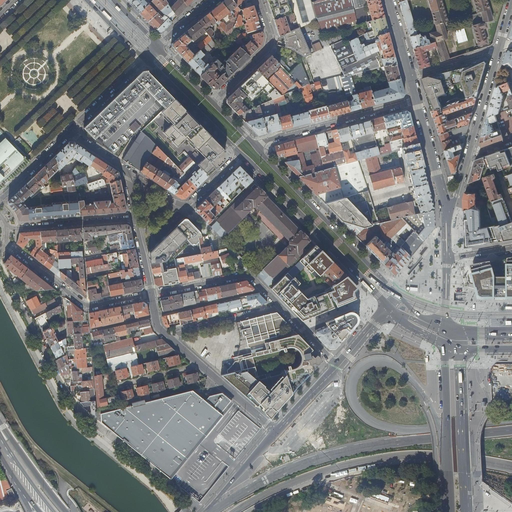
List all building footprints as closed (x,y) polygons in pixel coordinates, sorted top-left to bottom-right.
[(24,0),(18,6),(19,10),(27,8),(27,6),(33,0),(24,0)] [(135,9),(139,13),(149,4),(145,0),(134,0),(130,4),(135,9)] [(160,11),(168,3),(166,0),(165,0),(164,1),(162,0),(153,0),(151,2),(160,11)] [(178,0),(171,7),(177,16),(184,9),(187,6),(182,0),(178,0)] [(240,10),(238,8),(237,6),(232,0),(224,0),(222,3),(236,20),(239,13),(240,10)] [(245,9),(253,6),(251,0),(232,0),(237,6),(242,1),(245,9)] [(316,20),(311,2),(310,0),(267,0),(273,20),(284,16),(286,16),(293,13),(297,24),(298,28),(299,28),(316,20)] [(316,0),(311,2),(316,20),(316,19),(323,34),(365,22),(362,11),(366,10),(367,9),(368,8),(368,6),(367,6),(365,0),(316,0)] [(379,0),(365,0),(367,6),(368,6),(368,8),(369,12),(370,14),(371,20),(384,17),(379,0)] [(399,2),(409,36),(416,35),(416,34),(415,30),(406,0),(399,2)] [(427,0),(437,31),(429,33),(432,43),(434,42),(436,47),(440,62),(445,60),(449,59),(446,49),(443,39),(447,38),(443,22),(448,21),(441,0),(473,0),(477,12),(483,11),(485,21),(472,25),(478,46),(487,43),(483,29),(487,27),(485,22),(493,20),(486,0),(427,0)] [(165,29),(177,16),(171,7),(168,3),(160,11),(158,13),(157,13),(148,22),(153,27),(158,33),(162,33),(165,29)] [(209,13),(216,22),(219,26),(224,31),(229,38),(230,37),(233,28),(236,20),(222,3),(218,5),(209,13)] [(144,18),(148,22),(157,13),(149,4),(139,13),(144,18)] [(246,24),(258,20),(253,6),(245,9),(244,9),(241,10),(243,14),(244,14),(245,18),(244,18),(246,24)] [(113,19),(105,11),(103,13),(111,21),(113,19)] [(444,25),(470,18),(483,14),(482,12),(444,23),(444,25)] [(204,17),(198,22),(205,31),(209,36),(210,38),(213,35),(214,35),(214,33),(210,28),(209,28),(209,27),(210,26),(212,28),(216,25),(214,24),(216,22),(209,13),(204,17)] [(236,20),(233,28),(242,25),(241,23),(240,20),(242,20),(240,16),(240,15),(240,14),(239,13),(236,20)] [(293,13),(286,16),(288,23),(292,21),(294,25),(295,25),(297,24),(293,13)] [(470,18),(472,25),(485,21),(483,14),(470,18)] [(284,16),(273,20),(279,36),(283,35),(289,32),(284,16)] [(384,17),(371,20),(366,22),(368,28),(370,27),(371,31),(367,33),(369,39),(377,36),(388,32),(386,25),(384,17)] [(247,33),(261,29),(258,20),(246,24),(244,24),(247,33)] [(193,26),(184,34),(192,41),(193,42),(197,38),(198,39),(200,38),(199,37),(205,31),(198,22),(193,26)] [(302,34),(299,28),(298,28),(296,29),(289,32),(283,35),(284,35),(285,39),(286,42),(286,45),(285,48),(292,49),(304,57),(310,54),(302,34)] [(251,42),(257,49),(261,45),(263,37),(262,32),(252,35),(254,40),(253,40),(251,42)] [(391,44),(388,32),(377,36),(378,40),(377,39),(376,40),(375,41),(375,42),(371,44),(369,45),(362,48),(362,47),(357,38),(345,44),(343,40),(330,46),(344,75),(345,77),(351,76),(380,67),(373,53),(381,50),(383,58),(395,57),(391,44)] [(409,36),(413,48),(428,44),(427,39),(425,35),(421,36),(420,33),(416,34),(416,35),(409,36)] [(181,56),(187,63),(195,55),(186,46),(192,41),(184,34),(172,44),(172,47),(178,53),(181,56)] [(198,46),(201,49),(202,48),(204,47),(212,39),(210,38),(209,36),(198,46)] [(120,63),(130,53),(113,37),(101,49),(112,60),(115,57),(120,63)] [(212,39),(204,47),(206,49),(210,54),(213,51),(218,47),(215,44),(212,40),(212,39)] [(242,49),(249,57),(257,49),(251,42),(250,41),(244,46),(243,45),(242,46),(243,48),(242,49)] [(425,51),(436,47),(434,42),(432,43),(430,43),(428,44),(413,48),(416,58),(419,69),(429,65),(425,51)] [(322,49),(319,43),(311,46),(314,53),(322,49)] [(314,53),(310,54),(304,57),(313,83),(320,81),(321,87),(326,86),(329,85),(328,79),(340,76),(344,75),(330,46),(322,49),(314,53)] [(229,58),(238,68),(249,57),(242,49),(240,47),(229,58)] [(192,68),(200,76),(213,64),(217,68),(222,74),(227,78),(238,68),(229,58),(225,61),(226,63),(225,67),(224,68),(222,66),(223,66),(223,65),(214,56),(206,65),(200,59),(206,53),(204,51),(202,48),(201,49),(195,55),(187,63),(192,68)] [(301,88),(301,87),(288,74),(277,61),(272,56),(257,70),(282,96),(284,95),(301,88)] [(421,75),(432,110),(475,94),(477,89),(480,89),(488,58),(487,56),(421,75)] [(390,66),(397,65),(396,63),(395,57),(383,58),(381,59),(383,66),(390,64),(390,66)] [(310,122),(329,117),(326,107),(324,107),(319,109),(316,110),(315,108),(309,84),(300,62),(288,74),(301,87),(301,88),(306,106),(311,105),(312,104),(314,110),(307,112),(310,122)] [(213,64),(200,76),(206,82),(212,89),(216,89),(227,78),(222,74),(219,76),(213,70),(215,69),(217,68),(213,64)] [(384,80),(385,82),(400,78),(400,75),(397,65),(390,66),(390,64),(383,66),(381,67),(382,71),(384,70),(387,79),(384,80)] [(257,70),(238,88),(246,96),(256,107),(259,105),(273,100),(282,96),(257,70)] [(162,105),(165,108),(174,99),(164,89),(148,72),(142,72),(84,128),(95,139),(139,96),(139,95),(146,89),(158,101),(156,103),(160,108),(162,105)] [(357,109),(360,108),(356,94),(351,76),(345,77),(344,75),(340,76),(342,84),(348,82),(353,100),(347,102),(350,111),(357,109)] [(342,84),(340,76),(332,78),(336,92),(341,90),(344,89),(342,84)] [(400,78),(385,82),(380,84),(381,90),(376,91),(374,85),(370,86),(371,90),(375,104),(391,100),(403,97),(404,93),(402,86),(400,78)] [(511,92),(510,87),(508,82),(495,87),(490,103),(486,117),(495,114),(499,113),(503,95),(502,92),(509,90),(510,92),(509,93),(508,94),(509,95),(508,99),(511,109),(511,108),(511,92)] [(246,96),(238,88),(227,100),(226,103),(230,106),(234,110),(238,115),(248,110),(241,102),(241,101),(246,96)] [(368,106),(375,104),(371,90),(356,94),(360,108),(368,106)] [(436,122),(440,134),(448,131),(457,128),(456,126),(452,127),(450,127),(458,125),(459,127),(469,123),(472,112),(448,121),(446,114),(475,103),(479,91),(477,91),(475,94),(466,98),(467,100),(460,103),(459,101),(448,104),(449,107),(444,109),(443,106),(432,110),(436,122)] [(284,95),(282,96),(273,100),(277,114),(281,113),(279,103),(286,100),(285,99),(284,95)] [(165,108),(161,112),(176,129),(167,138),(173,143),(174,142),(178,145),(176,147),(181,152),(190,143),(205,158),(197,166),(198,166),(200,168),(208,176),(229,155),(204,130),(194,119),(174,99),(165,108)] [(342,114),(350,111),(347,102),(347,100),(344,101),(326,106),(326,107),(329,117),(342,114)] [(248,110),(238,115),(248,126),(259,136),(267,134),(267,133),(265,127),(263,128),(261,124),(264,123),(262,117),(259,105),(256,107),(254,108),(256,116),(259,115),(259,116),(260,116),(261,118),(253,120),(250,109),(248,110)] [(396,113),(383,116),(386,128),(400,124),(400,127),(395,128),(396,130),(397,130),(413,126),(409,112),(406,110),(396,113)] [(290,116),(293,127),(303,124),(310,122),(307,112),(290,116)] [(281,129),(282,130),(289,128),(293,127),(290,116),(290,114),(282,117),(281,113),(277,114),(281,129)] [(265,127),(267,133),(274,131),(281,129),(277,114),(269,116),(269,115),(262,117),(264,123),(265,127)] [(483,130),(481,137),(497,131),(496,129),(494,130),(491,123),(496,121),(496,122),(497,122),(495,114),(486,117),(483,130)] [(379,118),(370,120),(373,132),(385,128),(385,130),(386,130),(386,128),(383,116),(379,118)] [(362,122),(348,126),(351,138),(373,132),(370,120),(362,122)] [(135,121),(129,127),(133,132),(140,126),(135,121)] [(457,128),(448,131),(450,136),(452,135),(452,137),(458,136),(467,132),(469,123),(459,127),(457,128)] [(344,127),(337,129),(341,143),(342,143),(342,141),(344,140),(351,138),(348,126),(344,127)] [(414,130),(413,126),(397,130),(398,132),(401,131),(402,133),(401,134),(401,135),(402,135),(403,136),(399,137),(399,135),(393,137),(392,131),(387,132),(390,142),(415,135),(414,130)] [(337,152),(343,151),(341,143),(337,129),(331,131),(334,142),(337,152)] [(498,141),(503,139),(502,137),(501,132),(500,130),(497,131),(481,137),(480,140),(479,141),(481,147),(498,141)] [(442,143),(445,150),(461,144),(459,139),(452,141),(451,138),(453,138),(452,137),(452,135),(450,136),(448,131),(440,134),(442,143)] [(324,170),(335,167),(346,163),(344,157),(343,151),(337,152),(329,154),(326,155),(323,146),(326,145),(327,146),(328,146),(327,144),(324,133),(315,135),(324,170)] [(298,160),(301,169),(302,176),(311,174),(314,173),(324,170),(315,135),(310,137),(298,140),(293,141),(297,154),(298,160)] [(390,143),(392,151),(403,147),(411,145),(417,143),(416,139),(415,135),(390,142),(390,143)] [(152,153),(157,146),(150,140),(146,136),(143,139),(146,141),(137,155),(134,152),(139,145),(136,142),(136,141),(134,141),(122,160),(131,165),(140,171),(150,156),(152,153)] [(0,188),(28,161),(6,138),(0,144),(0,188)] [(343,151),(344,157),(349,156),(344,140),(342,141),(342,143),(341,143),(343,151)] [(297,154),(293,141),(290,142),(282,144),(285,156),(286,157),(297,154)] [(69,142),(55,156),(58,169),(69,159),(68,157),(71,154),(73,155),(72,156),(79,160),(86,151),(79,146),(73,142),(69,142)] [(334,142),(327,144),(328,146),(327,146),(329,154),(337,152),(334,142)] [(379,154),(365,158),(369,173),(380,170),(377,158),(401,151),(402,153),(404,153),(415,196),(416,196),(420,213),(434,210),(425,175),(417,143),(411,145),(403,147),(392,151),(379,154)] [(377,148),(379,154),(392,151),(390,143),(384,144),(385,146),(377,148)] [(446,154),(447,159),(461,154),(462,150),(461,150),(454,152),(453,151),(462,148),(464,143),(461,144),(445,150),(446,154)] [(285,156),(282,144),(280,145),(271,147),(272,150),(279,157),(285,156)] [(159,170),(163,164),(167,157),(157,146),(152,153),(159,158),(155,165),(154,165),(153,166),(150,164),(154,159),(150,156),(140,171),(146,176),(152,180),(159,170)] [(356,154),(357,160),(365,158),(379,154),(377,148),(377,147),(355,153),(356,154)] [(505,149),(483,157),(485,162),(488,170),(489,170),(490,173),(511,165),(505,149)] [(90,154),(86,151),(79,160),(79,161),(81,163),(82,161),(87,165),(86,167),(85,166),(80,170),(80,171),(83,170),(86,169),(89,166),(95,156),(90,154)] [(344,157),(346,163),(357,160),(356,154),(349,156),(344,157)] [(461,154),(447,159),(448,159),(450,166),(452,173),(456,172),(461,154)] [(55,156),(44,166),(47,180),(58,169),(55,156)] [(104,162),(95,156),(89,166),(90,167),(90,166),(103,174),(108,166),(104,162)] [(163,164),(181,176),(184,174),(183,174),(178,168),(167,157),(163,164)] [(178,168),(183,174),(195,163),(189,157),(178,168)] [(485,162),(483,157),(480,158),(475,159),(474,161),(470,175),(468,183),(480,179),(485,162)] [(290,169),(299,177),(302,176),(301,169),(298,160),(292,161),(291,159),(286,160),(287,162),(285,163),(290,169)] [(346,163),(335,167),(340,188),(316,195),(319,199),(325,204),(343,198),(368,191),(357,160),(346,163)] [(44,166),(34,177),(42,185),(47,180),(44,166)] [(109,183),(120,179),(119,172),(114,169),(108,166),(103,174),(102,175),(108,179),(109,180),(104,182),(104,180),(102,179),(87,184),(89,190),(105,184),(109,183)] [(225,180),(218,186),(227,195),(237,186),(234,183),(237,180),(245,187),(251,181),(252,180),(247,175),(239,166),(225,180)] [(302,176),(299,177),(308,187),(316,195),(340,188),(335,167),(324,170),(314,173),(314,175),(311,176),(311,174),(302,176)] [(396,168),(394,169),(369,176),(373,190),(395,184),(393,177),(395,176),(397,183),(404,181),(400,167),(396,168)] [(189,179),(196,187),(208,176),(200,168),(195,172),(194,171),(192,174),(190,176),(191,177),(189,179)] [(72,174),(75,186),(88,182),(83,170),(80,171),(78,172),(72,174)] [(166,189),(178,179),(173,177),(172,179),(169,177),(170,174),(164,171),(164,170),(163,171),(162,172),(159,170),(152,180),(161,186),(166,189)] [(484,178),(490,175),(488,170),(484,172),(482,178),(484,178)] [(511,172),(503,176),(505,181),(509,179),(511,188),(508,189),(509,193),(511,192),(511,172)] [(62,186),(67,186),(68,192),(76,191),(75,186),(72,174),(60,177),(62,186)] [(184,174),(181,176),(178,179),(166,189),(173,194),(181,199),(185,199),(196,187),(189,179),(178,190),(176,188),(187,177),(184,174)] [(491,201),(502,197),(501,193),(498,194),(493,178),(496,178),(495,174),(490,175),(484,178),(491,201)] [(34,177),(25,185),(32,194),(33,194),(42,185),(34,177)] [(112,195),(123,193),(120,179),(109,183),(112,195)] [(247,191),(211,226),(221,237),(226,232),(227,232),(242,217),(242,218),(243,217),(243,216),(253,207),(255,207),(256,207),(259,211),(260,212),(260,211),(264,215),(263,215),(264,216),(268,219),(268,220),(276,228),(277,229),(280,232),(280,233),(281,233),(285,237),(289,241),(288,244),(289,244),(279,254),(278,253),(278,254),(278,255),(263,269),(263,270),(258,275),(269,287),(300,256),(297,253),(302,249),(309,241),(309,240),(306,237),(307,237),(303,233),(300,231),(299,231),(296,227),(296,226),(295,227),(291,223),(292,223),(291,222),(287,218),(283,214),(283,213),(283,214),(279,210),(279,209),(278,209),(275,205),(274,205),(270,201),(271,201),(270,200),(268,199),(266,197),(267,196),(264,193),(261,189),(260,189),(257,187),(251,181),(245,187),(244,188),(247,191)] [(78,200),(78,201),(84,200),(107,196),(105,189),(107,188),(105,184),(89,190),(76,194),(78,200)] [(25,185),(16,194),(22,201),(23,201),(29,195),(30,196),(32,194),(25,185)] [(44,188),(40,191),(44,195),(50,195),(49,188),(49,185),(45,187),(44,188)] [(54,187),(55,194),(57,194),(63,193),(68,192),(67,186),(62,186),(54,187)] [(218,186),(215,189),(226,200),(229,197),(227,195),(218,186)] [(215,189),(205,199),(214,208),(214,209),(219,213),(222,209),(220,207),(219,209),(216,206),(215,206),(213,205),(217,202),(219,204),(221,202),(219,200),(221,198),(223,200),(222,200),(227,205),(228,203),(226,200),(215,189)] [(343,198),(325,204),(331,211),(341,221),(363,228),(378,223),(374,210),(368,191),(343,198)] [(470,193),(465,192),(463,198),(464,209),(476,206),(476,198),(482,197),(480,192),(475,193),(470,193)] [(50,195),(52,202),(58,202),(69,201),(69,198),(64,198),(63,193),(57,194),(55,194),(50,195)] [(78,201),(80,215),(124,212),(126,209),(123,193),(112,195),(113,202),(110,203),(110,200),(93,202),(90,203),(90,204),(84,205),(84,200),(78,201)] [(12,208),(14,211),(22,205),(21,203),(22,201),(16,194),(8,201),(8,205),(10,206),(12,208)] [(511,221),(511,222),(502,197),(491,201),(486,202),(493,226),(499,241),(511,238),(511,221)] [(214,208),(205,199),(196,208),(196,211),(208,223),(219,213),(214,209),(213,210),(215,213),(214,214),(215,214),(214,215),(209,210),(211,208),(213,209),(214,208)] [(52,203),(54,218),(80,215),(78,201),(78,200),(69,201),(58,202),(52,202),(52,203)] [(388,207),(374,210),(378,223),(401,218),(414,214),(412,206),(411,202),(388,207)] [(28,208),(29,220),(54,218),(52,203),(43,204),(43,205),(42,207),(41,207),(28,208)] [(22,205),(14,211),(15,212),(17,214),(17,216),(18,219),(19,220),(29,220),(28,208),(27,209),(24,204),(22,205)] [(476,206),(464,209),(464,217),(466,247),(471,246),(489,243),(499,241),(493,226),(481,228),(479,205),(476,206)] [(434,210),(420,213),(414,214),(401,218),(407,223),(418,236),(425,228),(425,227),(435,224),(434,217),(434,210)] [(363,228),(341,221),(362,243),(372,233),(380,230),(382,236),(387,241),(390,238),(391,238),(396,233),(398,231),(407,223),(401,218),(378,223),(363,228)] [(184,220),(158,245),(169,243),(173,242),(186,239),(190,239),(193,238),(198,237),(201,237),(200,233),(187,220),(184,220)] [(423,241),(418,236),(407,223),(398,231),(399,233),(402,231),(406,228),(410,232),(410,233),(411,234),(404,242),(397,235),(396,233),(391,238),(396,244),(410,257),(423,241)] [(127,224),(83,228),(84,241),(92,240),(92,237),(93,236),(94,238),(97,237),(97,236),(107,235),(122,233),(122,234),(131,232),(130,227),(127,224)] [(435,227),(435,224),(425,227),(425,228),(418,236),(423,241),(435,227)] [(80,228),(68,229),(69,241),(73,240),(73,241),(77,241),(76,240),(81,240),(80,228)] [(68,229),(55,230),(56,241),(56,242),(69,241),(68,229)] [(56,241),(55,230),(40,231),(42,247),(44,248),(46,248),(45,241),(56,241)] [(42,247),(40,231),(19,233),(19,235),(18,238),(17,241),(16,243),(23,248),(30,239),(35,238),(36,246),(30,254),(34,257),(42,247)] [(134,246),(131,232),(122,234),(108,237),(110,244),(111,244),(111,241),(117,240),(118,238),(120,238),(122,249),(134,246)] [(375,236),(365,246),(371,252),(381,262),(388,253),(389,252),(390,250),(392,249),(393,247),(387,241),(385,243),(386,245),(385,246),(375,236)] [(169,243),(158,245),(148,254),(150,264),(159,262),(172,260),(174,259),(174,258),(190,243),(193,247),(199,242),(198,237),(193,238),(190,239),(186,239),(173,242),(169,243)] [(201,237),(198,237),(199,242),(201,254),(211,252),(210,246),(203,248),(201,237)] [(395,245),(396,244),(391,238),(390,238),(387,241),(393,247),(395,245)] [(92,240),(84,241),(85,255),(101,253),(98,239),(92,240)] [(209,245),(210,246),(211,252),(217,251),(226,249),(221,243),(209,245)] [(397,273),(410,257),(396,244),(395,245),(397,247),(399,249),(396,252),(394,250),(391,254),(392,255),(393,253),(394,254),(392,256),(388,253),(381,262),(392,273),(394,275),(394,276),(397,273)] [(353,291),(356,287),(345,276),(338,282),(330,287),(325,282),(327,279),(331,284),(334,282),(323,271),(332,262),(316,245),(309,252),(287,273),(271,289),(302,321),(354,299),(352,295),(353,291)] [(44,248),(42,247),(34,257),(43,264),(49,256),(42,251),(44,248)] [(135,249),(126,251),(128,259),(130,259),(131,261),(129,262),(130,269),(139,267),(135,249)] [(217,251),(217,254),(219,254),(219,253),(226,252),(227,254),(220,257),(222,264),(231,260),(226,249),(217,251)] [(126,251),(119,252),(121,263),(123,263),(123,261),(124,261),(125,270),(127,269),(130,269),(129,262),(128,259),(126,251)] [(211,252),(201,254),(196,255),(183,258),(184,264),(218,257),(217,254),(217,251),(211,252)] [(9,253),(3,261),(4,263),(11,255),(9,253)] [(113,253),(106,254),(108,264),(109,263),(118,262),(117,257),(115,258),(115,260),(113,260),(112,258),(111,255),(113,255),(113,253)] [(85,262),(86,268),(108,264),(106,254),(101,255),(102,260),(100,260),(100,259),(98,260),(85,262)] [(11,255),(4,263),(6,267),(20,278),(28,268),(11,255)] [(49,256),(43,264),(60,277),(59,270),(59,268),(58,264),(54,261),(49,256)] [(59,270),(60,277),(85,298),(86,297),(83,257),(70,258),(58,259),(58,264),(59,268),(63,268),(63,263),(66,263),(66,267),(71,267),(71,264),(75,263),(76,271),(77,271),(77,272),(78,272),(79,280),(77,280),(75,283),(61,272),(61,270),(59,270)] [(177,259),(174,259),(178,282),(187,281),(186,274),(184,264),(183,258),(179,258),(181,267),(180,267),(181,271),(179,271),(178,267),(179,267),(177,259)] [(474,265),(471,269),(478,294),(485,299),(511,299),(511,258),(475,265),(474,265)] [(172,260),(159,262),(161,272),(162,278),(163,285),(178,282),(174,259),(172,260)] [(159,262),(150,264),(152,273),(161,272),(159,262)] [(216,264),(216,262),(210,263),(212,276),(221,274),(219,263),(216,264)] [(340,271),(332,262),(323,271),(334,282),(331,284),(327,279),(325,282),(330,287),(338,282),(345,276),(340,271)] [(108,264),(86,268),(87,273),(88,273),(109,269),(108,269),(108,264)] [(143,287),(139,267),(130,269),(127,269),(128,271),(124,272),(124,270),(120,271),(120,272),(121,276),(121,278),(125,278),(125,279),(129,278),(129,277),(133,276),(134,278),(135,278),(135,279),(133,279),(134,281),(122,283),(124,293),(141,290),(143,287)] [(186,274),(187,281),(200,278),(199,271),(193,273),(191,267),(188,268),(189,273),(186,274)] [(53,288),(28,268),(20,278),(35,290),(38,290),(41,287),(42,288),(41,289),(53,288)] [(100,293),(101,298),(111,296),(108,285),(107,277),(106,275),(97,276),(97,278),(98,280),(98,282),(104,281),(105,286),(99,288),(100,289),(100,291),(100,293)] [(162,278),(154,280),(155,284),(158,286),(163,285),(162,278)] [(88,298),(91,300),(101,298),(100,293),(100,291),(96,291),(96,288),(97,288),(98,289),(100,289),(99,288),(98,282),(98,280),(87,282),(88,298)] [(234,283),(237,294),(252,290),(254,289),(246,281),(234,283)] [(108,285),(111,296),(124,293),(122,283),(108,285)] [(219,286),(222,297),(237,294),(234,283),(219,286)] [(206,292),(208,301),(222,297),(219,286),(206,289),(206,292)] [(180,294),(183,306),(195,304),(193,292),(180,294)] [(206,299),(207,301),(208,301),(206,292),(199,293),(200,300),(206,299)] [(163,311),(183,306),(180,294),(168,297),(168,299),(160,301),(163,311)] [(240,298),(241,306),(253,303),(254,306),(267,302),(259,294),(240,298)] [(27,301),(31,310),(44,303),(43,302),(39,303),(36,297),(27,301)] [(240,298),(216,304),(218,312),(218,313),(220,313),(219,312),(230,309),(237,308),(238,310),(242,309),(241,306),(240,298)] [(82,311),(71,302),(71,304),(73,321),(83,320),(82,311)] [(132,304),(133,310),(135,317),(149,314),(146,304),(143,302),(132,304)] [(44,303),(31,310),(34,314),(47,307),(45,303),(44,303)] [(129,310),(133,310),(132,304),(120,307),(123,320),(129,319),(128,314),(125,315),(125,311),(127,311),(127,312),(129,312),(129,310)] [(216,304),(209,305),(211,313),(215,313),(215,314),(217,313),(216,312),(218,312),(216,304)] [(209,305),(203,307),(206,318),(209,317),(208,314),(211,313),(209,305)] [(46,313),(48,318),(62,311),(60,306),(46,313)] [(102,325),(123,320),(120,307),(120,306),(99,311),(100,316),(101,320),(102,325)] [(203,307),(190,310),(192,319),(193,322),(196,321),(195,318),(202,317),(203,319),(206,318),(203,307)] [(190,310),(177,313),(180,324),(180,325),(187,323),(186,321),(188,320),(188,321),(190,321),(190,320),(192,319),(190,310)] [(99,311),(89,313),(90,328),(102,325),(101,320),(99,321),(98,317),(100,316),(99,311)] [(325,322),(327,326),(353,316),(356,315),(354,311),(325,322)] [(36,318),(41,328),(51,323),(48,318),(46,313),(36,318)] [(286,376),(289,385),(293,383),(293,382),(297,381),(296,379),(300,377),(300,376),(304,375),(304,376),(308,375),(313,370),(312,366),(314,366),(316,366),(317,365),(318,363),(319,362),(319,360),(319,359),(319,358),(319,357),(318,356),(316,354),(315,354),(314,354),(312,354),(311,355),(310,355),(309,352),(293,335),(276,339),(275,336),(278,335),(279,332),(280,329),(281,327),(283,324),(272,313),(267,314),(278,350),(283,349),(284,351),(286,351),(285,348),(289,347),(291,347),(293,347),(295,348),(296,349),(297,350),(299,352),(300,354),(300,356),(300,357),(300,360),(299,363),(297,365),(296,366),(294,367),(290,368),(290,366),(287,366),(288,368),(284,369),(286,376)] [(172,314),(165,316),(167,324),(169,324),(174,323),(172,314)] [(230,370),(231,373),(242,370),(239,360),(245,359),(247,366),(254,364),(252,357),(278,350),(267,314),(264,315),(265,317),(263,318),(261,321),(259,321),(256,319),(254,320),(253,318),(242,321),(250,352),(236,356),(235,360),(233,362),(231,365),(228,368),(230,370)] [(328,348),(335,348),(359,319),(356,315),(353,316),(327,326),(316,330),(315,334),(328,348)] [(138,322),(125,325),(128,336),(128,338),(132,337),(141,335),(140,331),(132,334),(132,335),(130,335),(129,334),(130,333),(129,329),(139,327),(138,322)] [(73,328),(74,333),(83,333),(89,332),(88,324),(84,325),(84,326),(83,326),(83,327),(75,328),(73,328)] [(128,336),(125,325),(113,328),(117,341),(120,340),(119,336),(126,335),(127,336),(128,336)] [(49,343),(50,346),(66,338),(66,336),(63,336),(60,338),(58,338),(57,336),(56,337),(54,334),(56,333),(53,328),(52,327),(43,331),(45,336),(47,341),(46,342),(47,344),(49,343)] [(117,341),(113,328),(102,330),(105,344),(107,344),(107,341),(114,339),(115,342),(117,341)] [(102,345),(104,345),(105,344),(102,330),(92,333),(93,340),(101,338),(103,342),(101,343),(102,345)] [(67,347),(67,350),(69,350),(74,349),(83,349),(82,334),(83,334),(83,333),(74,333),(74,334),(73,334),(73,335),(74,346),(67,346),(67,347)] [(104,345),(107,359),(135,352),(132,337),(128,338),(120,340),(117,341),(115,342),(107,344),(105,344),(104,345)] [(66,338),(50,346),(56,358),(64,354),(60,346),(62,345),(62,346),(63,347),(64,346),(67,347),(67,346),(66,338)] [(167,344),(161,339),(137,345),(139,351),(156,346),(167,344)] [(159,356),(176,352),(167,344),(156,346),(159,356)] [(83,349),(74,349),(75,359),(86,358),(85,348),(83,349)] [(110,372),(113,371),(115,371),(126,368),(128,367),(131,367),(139,365),(136,352),(135,352),(107,359),(110,372)] [(54,361),(58,369),(68,364),(68,360),(67,355),(66,355),(54,361)] [(178,355),(167,358),(169,366),(180,363),(178,355)] [(75,359),(75,360),(76,360),(77,368),(81,368),(87,368),(86,358),(75,359)] [(159,368),(157,360),(146,363),(148,371),(159,368)] [(58,369),(60,373),(69,368),(68,364),(58,369)] [(142,364),(139,365),(131,367),(128,367),(130,374),(133,374),(133,375),(144,372),(142,364)] [(228,373),(221,375),(270,418),(292,394),(289,385),(286,376),(271,393),(265,388),(266,387),(260,381),(259,382),(255,378),(255,374),(253,367),(247,368),(242,370),(231,373),(228,373)] [(126,368),(115,371),(118,379),(128,376),(126,368)] [(73,382),(81,381),(82,381),(82,378),(77,378),(77,372),(75,372),(72,372),(73,382)] [(188,384),(199,381),(197,373),(186,376),(188,384)] [(97,407),(121,401),(119,395),(103,399),(101,375),(94,376),(97,407)] [(169,388),(180,386),(178,378),(167,380),(169,388)] [(93,388),(94,388),(93,380),(90,380),(88,380),(82,381),(81,381),(82,385),(82,389),(88,389),(90,389),(93,388)] [(152,384),(154,392),(164,390),(162,382),(152,384)] [(138,396),(149,394),(147,386),(136,388),(138,396)] [(121,392),(123,400),(134,398),(131,390),(121,392)] [(81,402),(90,401),(89,391),(80,392),(81,402)] [(220,414),(231,400),(222,393),(209,396),(205,401),(192,391),(151,401),(149,394),(138,396),(134,398),(123,400),(121,401),(122,408),(100,413),(101,422),(168,477),(220,414)] [(223,416),(233,403),(231,400),(220,414),(223,416)] [(96,411),(95,401),(92,401),(90,401),(81,402),(79,402),(83,406),(90,405),(91,412),(96,411)] [(214,428),(172,480),(200,503),(212,488),(209,485),(205,482),(222,462),(225,464),(229,467),(232,464),(261,429),(239,411),(220,434),(217,431),(214,428)] [(168,477),(170,479),(223,416),(220,414),(168,477)] [(0,502),(5,501),(14,499),(11,492),(10,493),(4,480),(0,481),(0,502)]
